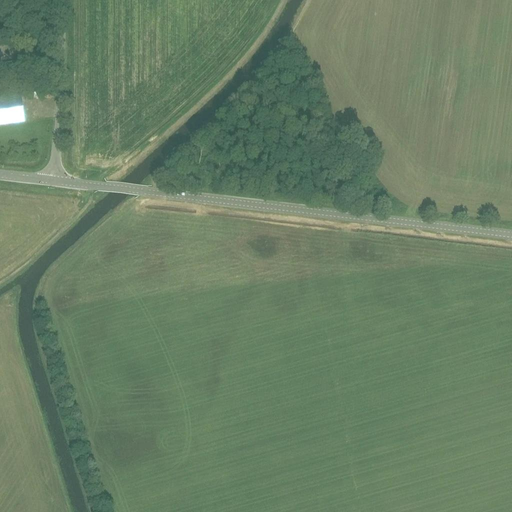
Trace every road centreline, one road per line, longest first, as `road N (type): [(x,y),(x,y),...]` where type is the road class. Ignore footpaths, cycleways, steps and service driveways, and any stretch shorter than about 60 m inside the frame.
road 1 (tertiary): [(511,234),(54,182)]
road 2 (unclassified): [(54,182),(64,0)]
